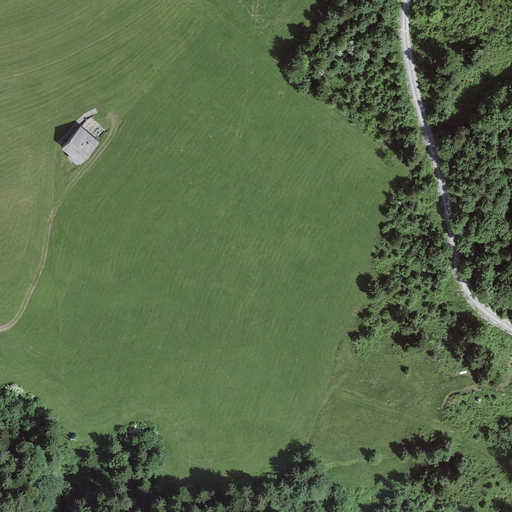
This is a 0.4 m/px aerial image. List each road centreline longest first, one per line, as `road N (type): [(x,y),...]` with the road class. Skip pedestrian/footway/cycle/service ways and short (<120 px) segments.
road 1 (unclassified): [(406,0),(407,40),(456,271),(475,304),(511,333)]
road 2 (track): [(0,328),(24,305),(55,212),(110,140),(112,120)]
